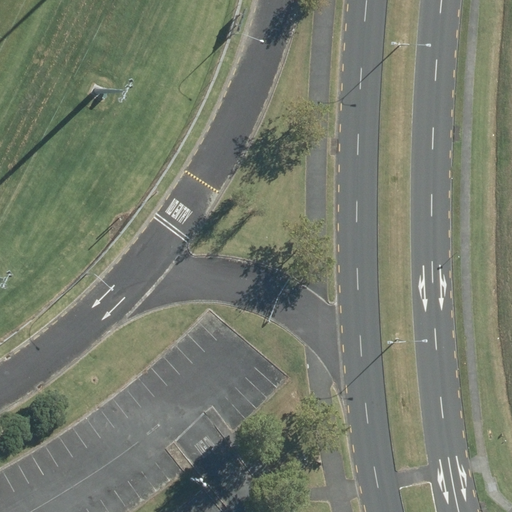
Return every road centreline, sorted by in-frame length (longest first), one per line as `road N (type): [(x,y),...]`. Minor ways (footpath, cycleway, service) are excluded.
road 1 (secondary): [(443,0),(432,209),(447,466),(457,511)]
road 2 (secondary): [(363,372),(357,204),(368,0)]
road 3 (secondary): [(363,372),(321,325),(254,286),(126,281)]
road 4 (secondary): [(385,511),(363,372)]
